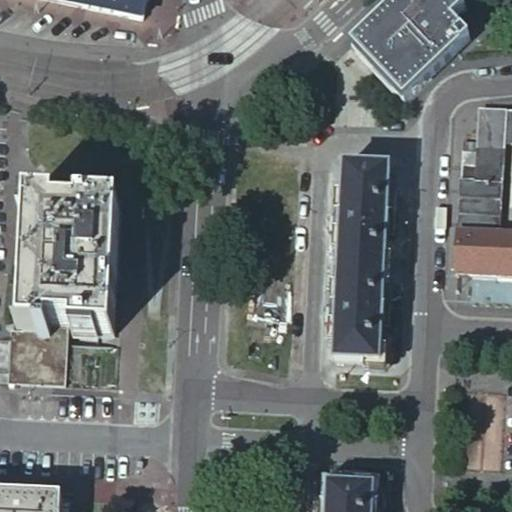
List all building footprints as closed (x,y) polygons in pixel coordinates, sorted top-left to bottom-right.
[(106,0),(70,0),(70,5),(104,12),(106,0)] [(106,0),(104,12),(146,21),(149,0),(106,0)] [(455,0),(402,0),(351,47),(404,104),(470,42),(453,23),(466,11),(455,0)] [(498,277),(500,234),(505,142),(506,113),(479,112),(477,154),(461,153),(454,275),(460,275),(498,277)] [(295,128),(282,126),(280,138),(286,139),(292,141),(295,128)] [(379,365),(387,169),(345,167),(343,214),(339,214),(338,232),(342,232),(338,306),(335,305),(334,325),(338,325),(336,363),(379,365)] [(66,387),(68,354),(49,352),(50,332),(69,333),(70,326),(76,326),(75,334),(115,337),(122,206),(83,203),(83,211),(59,209),(60,201),(30,200),(22,331),(12,331),(9,383),(66,387)] [(511,278),(511,234),(500,234),(498,277),(511,278)] [(371,511),(373,491),(328,489),(326,511),(371,511)] [(0,494),(0,511),(62,511),(63,497),(0,494)]
